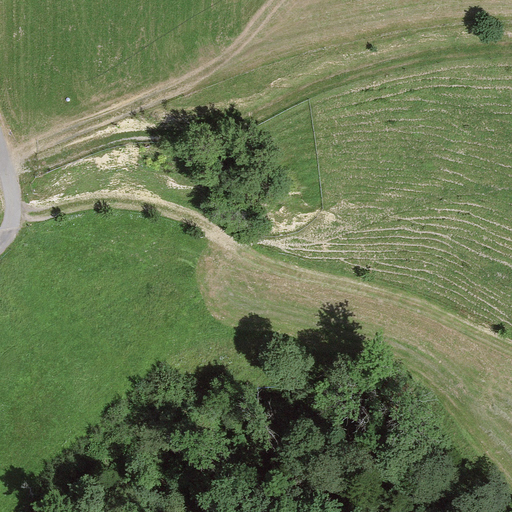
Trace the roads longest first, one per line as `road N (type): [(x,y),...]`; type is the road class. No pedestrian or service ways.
road 1 (track): [(4,172),(133,136),(248,121),(338,79),(428,56),(511,48)]
road 2 (track): [(17,214),(108,200),(169,210),(266,263),(418,304),(511,347)]
